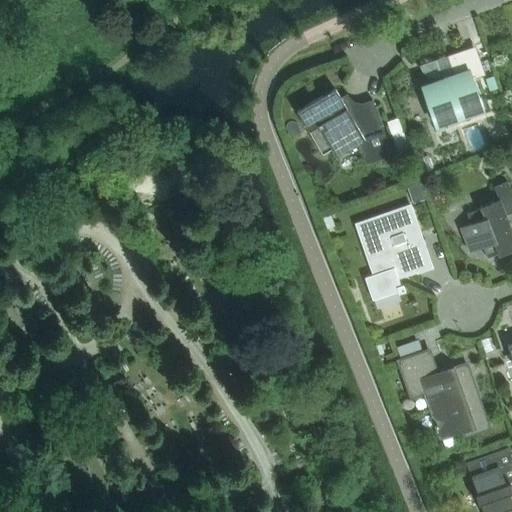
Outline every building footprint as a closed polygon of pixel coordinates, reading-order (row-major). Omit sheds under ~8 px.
[(440,81),(422,87),(435,126),(453,120),(455,123),(468,119),(467,116),(485,109),(481,97),(479,98),(473,82),(476,82),(465,50),(452,54),(459,74),(453,76),(452,73),(439,77),(440,81)] [(366,164),(392,155),(379,120),(357,128),(335,90),(296,112),(307,131),(308,131),(321,154),(331,149),(335,156),(355,145),(366,164)] [(497,256),(511,250),(511,232),(505,216),(511,213),(511,195),(507,182),(493,187),(498,200),(479,208),(479,209),(466,214),(470,224),(460,228),(470,253),(482,248),(486,258),(497,254),(497,256)] [(419,184),(408,188),(413,203),(425,199),(419,184)] [(431,268),(410,206),(355,225),(373,276),(365,278),(373,300),(397,291),(398,294),(404,292),(402,286),(400,287),(396,276),(417,269),(418,273),(431,268)] [(330,215),(322,217),(327,229),(334,227),(330,215)] [(420,339),(400,344),(404,356),(424,350),(420,339)] [(462,431),(464,436),(488,428),(466,364),(437,374),(428,351),(398,361),(411,397),(424,392),(440,438),(462,431)] [(511,462),(507,448),(467,462),(472,477),(471,478),(477,494),(475,495),(478,505),(480,504),(482,511),(511,511),(511,502),(509,494),(511,493),(508,483),(511,481),(511,462)]
